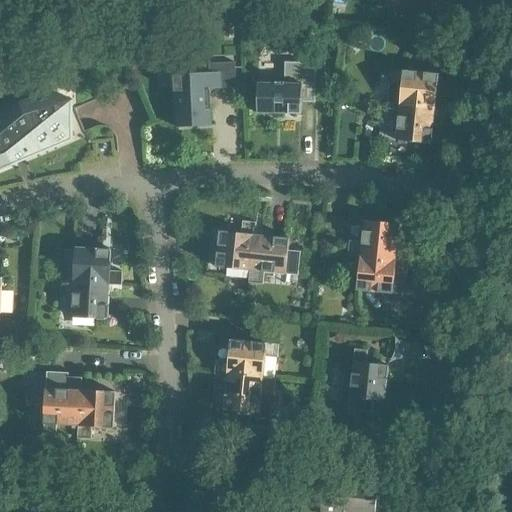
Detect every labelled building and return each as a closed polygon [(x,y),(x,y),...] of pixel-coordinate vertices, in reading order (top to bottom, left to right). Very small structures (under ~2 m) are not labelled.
[(211,108),(211,89),(224,89),(237,88),(235,62),(209,63),(209,73),(174,74),(176,128),(195,127),(212,126),(211,108)] [(258,101),(258,113),(289,114),(302,114),(302,110),(302,102),(316,103),(316,83),(325,83),(325,63),(317,62),(305,62),(305,63),(293,63),(292,84),(285,84),(285,82),(276,82),(276,83),(258,82),(258,101)] [(390,80),(388,103),(418,106),(418,107),(436,110),(448,111),(450,97),(437,96),(440,74),(404,70),(403,82),(390,80)] [(0,168),(18,161),(71,138),(73,101),(52,92),(0,114),(0,168)] [(432,144),(436,110),(418,107),(418,106),(388,103),(386,117),(399,119),(396,140),(432,144)] [(397,258),(401,224),(365,220),(363,242),(350,240),(349,255),(361,256),(361,259),(379,261),(379,260),(409,263),(410,259),(397,258)] [(216,267),(251,270),(253,252),(254,253),(256,235),(257,222),(243,221),(242,233),(220,231),(216,267)] [(290,238),(256,235),(254,253),(253,252),(251,270),(249,283),(264,284),(265,272),(299,275),(302,252),(289,250),(290,238)] [(112,249),(76,247),(74,281),(92,282),(92,284),(110,285),(123,286),(124,271),(111,271),(112,249)] [(408,274),(409,263),(379,260),(379,261),(361,259),(358,290),(393,294),(396,272),(408,274)] [(108,319),(110,285),(92,284),(92,282),(74,281),(62,281),(61,295),(74,296),(72,317),(108,319)] [(279,357),(280,344),(232,339),(229,361),(217,360),(215,374),(228,375),(246,377),(246,375),(264,377),(266,356),(279,357)] [(390,365),(367,363),(368,350),(355,349),(349,410),(373,412),(374,400),(386,401),(390,365)] [(46,388),(44,437),(57,437),(58,425),(66,425),(79,426),(80,408),(81,408),(82,390),(83,377),(71,377),(71,373),(47,372),(46,388)] [(277,378),(264,377),(246,375),(246,377),(228,375),(223,422),(236,423),(237,411),(260,413),(262,392),(275,393),(277,378)] [(117,392),(82,390),(81,408),(80,408),(79,426),(78,438),(92,439),(93,427),(115,428),(117,392)] [(322,511),(374,511),(378,480),(326,475),(322,511)] [(224,511),(229,497),(207,491),(210,479),(197,476),(187,511),(224,511)]
